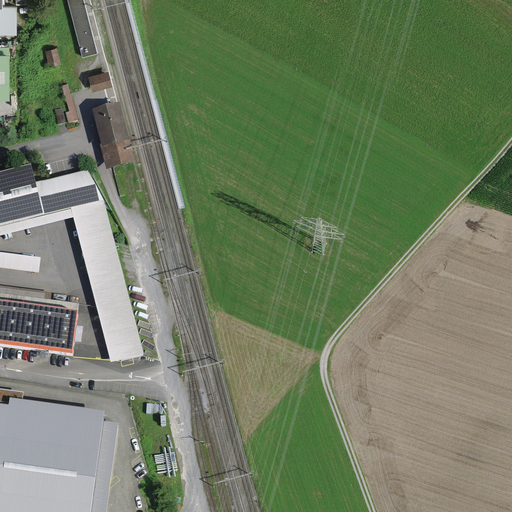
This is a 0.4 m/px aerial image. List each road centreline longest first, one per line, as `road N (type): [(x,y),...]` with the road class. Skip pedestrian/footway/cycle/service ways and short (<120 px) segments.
road 1 (track): [(370,511),(325,385),(323,354),(511,140)]
road 2 (track): [(195,511),(139,248)]
road 3 (unknown): [(118,511),(125,432),(119,411),(100,400),(0,386)]
